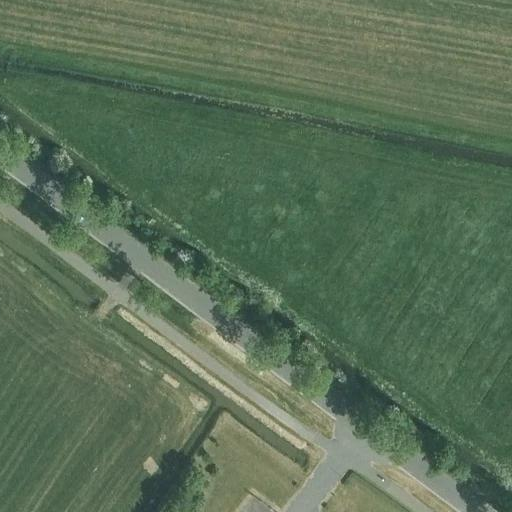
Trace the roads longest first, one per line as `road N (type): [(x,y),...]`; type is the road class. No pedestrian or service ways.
road 1 (tertiary): [(363,426),(0,152)]
road 2 (tertiary): [(477,511),(363,426)]
